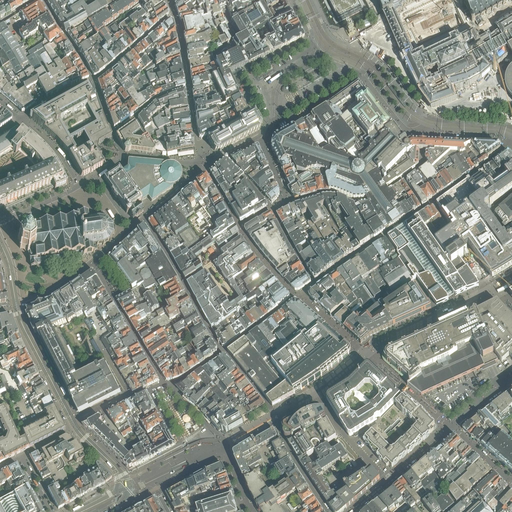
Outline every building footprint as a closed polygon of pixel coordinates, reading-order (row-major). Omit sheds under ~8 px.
[(17,9),(12,0),(11,0),(10,0),(8,1),(10,4),(7,5),(11,12),(17,9)] [(23,5),(19,0),(12,0),(17,9),(23,5)] [(48,15),(47,13),(39,0),(36,2),(33,4),(29,7),(28,7),(28,8),(19,13),(20,15),(20,14),(23,18),(22,19),(24,22),(25,21),(29,27),(48,15)] [(97,2),(98,3),(87,10),(85,8),(82,3),(80,0),(45,0),(48,4),(61,26),(65,33),(69,30),(77,26),(80,24),(107,8),(108,7),(105,2),(107,0),(93,0),(95,2),(97,2)] [(138,4),(135,0),(122,0),(109,8),(111,13),(109,14),(106,10),(88,21),(88,22),(84,24),(87,29),(88,31),(92,28),(93,30),(96,35),(105,29),(104,27),(114,21),(114,20),(138,4)] [(146,16),(163,4),(160,0),(155,0),(143,9),(141,7),(140,4),(133,9),(136,13),(138,15),(137,15),(136,14),(132,17),(130,15),(127,17),(128,19),(131,24),(131,23),(133,26),(134,25),(136,28),(138,26),(139,27),(138,28),(142,25),(143,23),(144,23),(141,20),(144,17),(146,16)] [(143,9),(155,0),(145,0),(142,3),(143,5),(141,7),(143,9)] [(200,12),(195,4),(192,6),(191,5),(187,0),(182,0),(180,2),(174,6),(175,6),(175,8),(176,10),(176,11),(184,6),(189,13),(196,15),(196,14),(200,12)] [(200,5),(196,0),(192,0),(195,4),(200,12),(202,15),(205,14),(204,12),(202,9),(201,4),(200,5)] [(212,14),(208,3),(208,0),(203,0),(204,5),(204,6),(206,12),(204,12),(205,14),(205,16),(212,14)] [(226,25),(216,0),(208,0),(208,3),(212,14),(217,27),(221,25),(223,30),(224,29),(225,32),(227,31),(224,26),(226,25)] [(233,21),(232,19),(227,8),(223,0),(216,0),(226,25),(230,23),(229,23),(233,21)] [(243,13),(239,4),(238,4),(235,0),(228,0),(231,6),(227,8),(232,19),(243,13)] [(246,6),(244,0),(235,0),(238,4),(239,4),(243,13),(247,10),(246,7),(246,6)] [(256,6),(252,0),(244,0),(246,6),(246,7),(247,10),(256,6)] [(289,8),(285,0),(268,0),(264,2),(262,2),(272,22),(276,19),(274,15),(270,8),(268,9),(280,2),(280,3),(282,7),(274,10),(276,14),(289,8)] [(329,0),(328,1),(337,20),(361,9),(356,0),(329,0)] [(380,7),(383,13),(381,14),(382,15),(383,14),(384,16),(391,13),(396,14),(400,12),(403,11),(401,8),(410,3),(414,0),(376,0),(380,5),(378,6),(379,7),(380,7)] [(511,0),(462,0),(463,1),(462,1),(461,1),(460,2),(460,3),(461,4),(461,5),(462,5),(463,5),(464,4),(468,12),(472,19),(471,19),(471,20),(471,21),(471,22),(471,23),(472,23),(473,23),(474,23),(475,22),(475,21),(478,27),(484,23),(481,18),(482,18),(481,17),(484,16),(483,15),(485,14),(486,15),(487,14),(486,13),(491,11),(492,12),(493,11),(492,10),(497,7),(497,9),(498,8),(498,7),(502,4),(503,6),(504,5),(503,4),(508,1),(509,2),(510,1),(509,0),(510,0),(511,0),(511,1),(511,0)] [(253,32),(266,24),(272,22),(262,2),(256,6),(247,10),(243,13),(236,17),(251,44),(257,41),(258,41),(253,32)] [(155,14),(165,7),(163,4),(146,16),(148,19),(155,14)] [(7,5),(2,9),(1,9),(4,16),(11,12),(7,5)] [(189,13),(184,6),(176,11),(177,12),(178,16),(185,12),(189,13)] [(168,15),(168,13),(165,7),(155,14),(161,21),(168,16),(168,15)] [(197,18),(205,16),(205,14),(202,15),(200,12),(196,14),(196,15),(189,13),(185,12),(178,16),(180,22),(192,17),(197,18)] [(387,22),(389,27),(400,22),(396,14),(391,13),(384,16),(386,21),(385,21),(386,22),(387,22)] [(161,21),(155,14),(148,19),(146,16),(144,17),(141,20),(144,23),(145,22),(147,21),(149,22),(150,23),(155,19),(158,23),(161,21)] [(213,29),(211,26),(212,25),(214,30),(216,31),(218,30),(222,37),(223,36),(224,38),(227,43),(230,41),(225,32),(224,29),(223,30),(221,25),(217,27),(212,14),(205,16),(197,18),(192,17),(180,22),(180,23),(181,23),(183,34),(183,35),(195,32),(196,35),(197,36),(202,34),(203,36),(210,32),(211,32),(210,31),(213,29)] [(55,28),(49,18),(48,15),(29,27),(19,33),(16,35),(18,39),(21,37),(24,41),(36,33),(36,32),(37,31),(38,30),(35,26),(38,25),(44,34),(55,28)] [(251,44),(236,17),(232,19),(233,21),(229,23),(230,23),(238,38),(231,42),(236,50),(239,49),(240,51),(244,60),(245,59),(248,65),(251,72),(271,62),(268,55),(261,45),(260,46),(257,41),(251,44)] [(511,56),(511,69),(510,72),(508,77),(507,82),(507,87),(509,91),(511,95),(511,18),(510,20),(510,19),(503,24),(497,28),(499,31),(496,33),(494,34),(494,35),(488,39),(487,37),(487,35),(486,36),(485,33),(484,33),(483,34),(482,34),(481,34),(479,33),(479,32),(476,34),(474,31),(465,36),(460,39),(458,34),(453,36),(449,38),(450,42),(445,45),(436,49),(428,52),(424,54),(423,51),(414,55),(406,59),(419,87),(421,90),(422,92),(421,93),(426,100),(431,107),(455,98),(452,91),(451,89),(469,84),(480,77),(489,70),(489,69),(492,67),(493,67),(505,56),(504,49),(505,49),(507,48),(511,56)] [(131,33),(126,27),(131,24),(128,19),(118,27),(115,22),(113,23),(125,39),(127,38),(132,45),(136,42),(131,36),(131,35),(130,34),(131,33)] [(153,27),(150,23),(149,22),(147,21),(145,22),(144,23),(143,23),(147,27),(149,30),(153,27)] [(172,23),(172,22),(171,21),(169,21),(168,21),(162,27),(167,34),(174,28),(172,23)] [(291,31),(299,28),(295,21),(294,21),(287,24),(286,23),(276,27),(280,34),(290,30),(291,31)] [(389,28),(390,29),(390,31),(390,32),(391,31),(401,27),(400,25),(400,22),(389,27),(389,28)] [(56,93),(34,55),(27,59),(20,49),(19,47),(8,30),(3,23),(1,25),(0,25),(1,25),(0,25),(0,47),(2,51),(10,63),(15,72),(14,73),(15,74),(17,77),(21,84),(14,88),(13,88),(10,90),(10,92),(8,95),(9,96),(8,98),(7,97),(6,98),(21,112),(24,112),(34,105),(34,104),(30,98),(28,96),(25,90),(31,87),(33,85),(38,82),(47,98),(50,96),(53,95),(53,94),(56,93)] [(125,39),(113,23),(105,29),(113,39),(113,40),(114,41),(115,43),(116,42),(118,45),(122,42),(128,49),(132,45),(127,38),(125,39)] [(148,32),(145,29),(142,25),(138,28),(139,29),(143,36),(148,32)] [(353,26),(343,31),(348,41),(358,36),(353,26)] [(175,35),(174,28),(167,34),(162,27),(154,33),(160,40),(158,41),(160,44),(175,35)] [(296,41),(303,38),(299,28),(291,31),(290,30),(280,34),(276,27),(270,30),(273,36),(274,36),(280,49),(288,45),(296,42),(296,41)] [(404,60),(406,59),(414,55),(412,51),(410,47),(401,27),(391,31),(393,37),(392,38),(393,39),(394,38),(396,43),(395,44),(396,44),(399,49),(398,49),(398,50),(399,50),(402,56),(401,56),(401,57),(402,56),(404,60)] [(49,43),(61,35),(55,28),(44,34),(43,35),(45,38),(45,39),(44,40),(44,41),(44,42),(28,52),(28,53),(26,54),(24,50),(25,48),(31,44),(32,45),(35,43),(35,42),(34,41),(20,49),(27,59),(34,55),(49,45),(49,43)] [(74,44),(78,41),(78,40),(79,39),(79,38),(83,36),(93,30),(92,28),(88,31),(85,33),(84,31),(80,34),(81,35),(78,37),(76,38),(72,41),(73,43),(74,44)] [(77,36),(77,35),(73,29),(70,32),(69,30),(65,33),(66,34),(67,34),(72,41),(76,38),(78,37),(77,36)] [(111,44),(114,41),(113,40),(113,39),(105,29),(96,35),(82,46),(77,49),(82,57),(86,55),(97,47),(101,52),(105,48),(109,45),(111,44)] [(139,39),(135,33),(137,31),(135,29),(133,31),(134,31),(132,33),(132,35),(131,35),(131,36),(136,42),(139,39)] [(143,36),(139,29),(137,31),(135,33),(139,39),(143,36)] [(214,41),(211,36),(210,32),(203,36),(202,34),(197,36),(198,37),(195,38),(184,40),(186,49),(204,46),(214,42),(214,41)] [(160,40),(154,33),(151,36),(156,43),(157,42),(159,45),(160,44),(158,41),(160,40)] [(67,44),(61,35),(49,43),(49,45),(50,44),(51,45),(53,43),(53,42),(57,47),(57,46),(58,46),(59,47),(61,45),(62,47),(67,44)] [(157,54),(172,44),(172,43),(176,41),(175,35),(160,44),(159,45),(155,49),(154,49),(157,54)] [(86,40),(83,36),(79,38),(79,39),(78,40),(78,41),(74,44),(77,49),(82,46),(81,44),(86,40)] [(156,43),(151,36),(147,39),(155,49),(159,45),(157,42),(156,43)] [(268,38),(263,41),(264,43),(265,42),(273,52),(280,49),(274,36),(273,36),(268,39),(268,38)] [(213,48),(216,46),(217,47),(220,45),(221,46),(227,43),(224,38),(223,38),(217,39),(219,44),(216,45),(215,43),(215,44),(214,42),(204,46),(186,49),(186,50),(187,55),(193,54),(193,53),(202,51),(203,53),(206,52),(208,51),(207,49),(213,46),(213,48)] [(155,49),(147,39),(144,42),(145,44),(150,50),(152,49),(152,50),(154,49),(155,49)] [(124,52),(118,45),(116,42),(115,43),(114,41),(111,44),(113,48),(112,49),(119,57),(124,52)] [(156,64),(177,48),(176,41),(172,43),(172,44),(157,54),(154,49),(152,50),(152,49),(150,50),(147,52),(145,52),(145,53),(146,55),(148,58),(147,59),(151,64),(152,64),(144,71),(145,74),(155,69),(154,68),(153,67),(152,66),(154,64),(156,63),(156,64)] [(128,49),(122,42),(118,45),(124,52),(128,49)] [(150,50),(145,44),(144,42),(140,46),(144,51),(145,53),(145,52),(147,52),(150,50)] [(265,42),(264,43),(261,45),(268,55),(273,52),(265,42)] [(70,49),(69,48),(67,44),(62,47),(61,45),(59,47),(58,46),(57,46),(58,47),(60,51),(61,51),(62,52),(65,50),(66,52),(70,49)] [(71,86),(67,79),(66,78),(64,73),(65,72),(60,63),(59,60),(52,50),(49,45),(34,55),(56,93),(58,92),(62,90),(71,86)] [(119,57),(112,49),(109,45),(105,48),(106,49),(105,50),(107,52),(110,49),(111,50),(112,51),(109,53),(108,53),(114,61),(115,60),(119,57)] [(144,51),(140,46),(136,49),(142,55),(142,56),(144,54),(145,56),(146,55),(145,53),(144,51)] [(111,64),(101,52),(97,47),(86,55),(86,56),(92,52),(102,65),(104,64),(107,67),(111,64)] [(114,61),(108,53),(107,55),(105,53),(107,52),(105,50),(106,49),(105,48),(101,52),(111,64),(114,61)] [(157,69),(179,55),(177,48),(156,64),(156,63),(154,64),(152,66),(153,67),(154,68),(155,69),(155,68),(156,67),(157,69)] [(66,58),(69,57),(74,54),(70,49),(66,52),(65,50),(62,52),(61,51),(60,51),(65,59),(66,58)] [(134,51),(140,59),(143,56),(142,55),(136,49),(134,51)] [(10,63),(2,51),(0,52),(0,62),(2,68),(10,63)] [(203,58),(202,53),(203,53),(202,51),(193,53),(193,54),(187,55),(187,56),(188,63),(202,61),(213,59),(210,54),(205,55),(206,57),(203,58)] [(239,90),(239,89),(239,88),(239,87),(239,86),(239,85),(238,84),(238,83),(237,82),(236,81),(236,80),(235,80),(234,79),(233,79),(232,79),(231,79),(230,79),(230,78),(228,78),(226,75),(229,74),(230,74),(231,75),(232,75),(233,75),(234,75),(235,75),(236,74),(237,74),(238,73),(239,72),(240,71),(241,70),(241,69),(241,68),(248,65),(245,59),(244,60),(240,51),(235,53),(215,63),(216,66),(218,70),(220,73),(210,77),(191,82),(192,89),(194,89),(198,88),(199,88),(201,87),(208,86),(212,85),(215,83),(225,104),(227,103),(229,102),(232,101),(232,100),(239,97),(237,93),(238,92),(238,91),(238,90),(239,90)] [(102,65),(92,52),(86,56),(89,61),(93,67),(98,74),(107,67),(104,64),(102,65)] [(140,61),(133,52),(129,55),(133,60),(132,61),(134,63),(131,65),(131,66),(139,75),(140,75),(143,73),(141,71),(145,69),(140,61)] [(133,60),(129,55),(125,59),(127,62),(131,65),(134,63),(132,61),(133,60)] [(172,65),(175,64),(175,63),(180,61),(179,55),(157,69),(153,71),(156,77),(157,76),(156,72),(167,66),(167,67),(172,65)] [(79,62),(78,61),(76,58),(71,60),(69,57),(66,58),(72,66),(79,62)] [(145,57),(140,61),(145,69),(151,64),(147,59),(145,57)] [(76,73),(72,66),(66,58),(65,59),(66,60),(60,63),(65,72),(64,73),(66,78),(76,73)] [(139,75),(131,66),(131,65),(127,62),(125,59),(119,64),(116,67),(127,83),(129,82),(130,82),(131,81),(131,82),(132,81),(137,77),(139,75)] [(216,66),(215,63),(213,59),(202,61),(188,63),(189,71),(216,66)] [(181,68),(180,61),(175,63),(175,64),(172,65),(167,67),(170,72),(171,71),(172,73),(181,68)] [(84,71),(79,62),(72,66),(76,73),(76,72),(77,74),(79,73),(80,74),(84,71)] [(4,80),(15,74),(14,73),(15,72),(10,63),(2,68),(0,69),(0,88),(0,86),(5,81),(4,80)] [(182,75),(181,68),(172,73),(171,71),(170,72),(167,67),(167,66),(156,72),(157,76),(156,77),(156,78),(158,83),(182,75)] [(190,76),(218,70),(216,66),(189,71),(190,76)] [(98,74),(93,67),(89,69),(93,75),(94,76),(95,76),(98,74)] [(127,83),(116,67),(115,68),(116,68),(115,69),(112,71),(111,72),(110,72),(115,78),(114,79),(117,82),(116,83),(121,90),(121,89),(124,93),(125,93),(126,94),(136,87),(132,81),(131,82),(131,81),(130,82),(129,82),(127,83)] [(210,77),(220,73),(218,70),(190,76),(191,82),(210,77)] [(161,89),(175,85),(183,82),(182,75),(158,83),(156,78),(155,79),(152,71),(145,75),(142,77),(138,78),(141,82),(145,91),(150,88),(151,89),(158,87),(159,89),(160,89),(161,89)] [(116,83),(117,82),(114,79),(115,78),(110,72),(104,76),(113,88),(116,93),(117,92),(121,90),(116,83)] [(21,84),(17,77),(15,74),(4,80),(5,81),(0,86),(0,88),(0,93),(6,98),(7,97),(8,98),(9,96),(8,95),(10,92),(10,90),(13,88),(14,88),(21,84)] [(81,81),(79,78),(77,74),(71,77),(67,79),(71,86),(81,81)] [(146,104),(139,94),(141,93),(141,92),(140,90),(141,90),(140,88),(139,89),(138,86),(137,84),(136,82),(136,80),(138,78),(142,77),(140,75),(139,75),(137,77),(132,81),(136,87),(126,94),(129,98),(131,101),(138,110),(146,104)] [(113,88),(104,76),(100,80),(98,81),(98,82),(98,83),(99,86),(102,94),(113,88)] [(151,100),(145,91),(141,82),(138,84),(137,84),(138,86),(139,89),(140,88),(141,90),(140,90),(141,92),(141,93),(139,94),(146,104),(150,101),(151,100)] [(176,90),(183,88),(184,86),(183,82),(175,85),(161,89),(160,89),(162,95),(167,93),(171,91),(176,90)] [(211,102),(220,99),(223,105),(225,104),(215,83),(212,85),(214,90),(215,93),(210,96),(211,97),(193,99),(194,105),(211,102)] [(348,111),(360,101),(359,100),(361,99),(360,98),(366,94),(367,94),(359,83),(328,105),(331,110),(330,111),(337,121),(340,120),(345,114),(348,111)] [(102,115),(97,101),(92,85),(80,90),(74,93),(63,98),(53,104),(43,109),(37,113),(30,118),(56,142),(68,156),(69,155),(75,151),(75,150),(71,143),(71,142),(83,135),(89,146),(83,149),(86,154),(87,154),(90,152),(92,155),(95,153),(96,153),(97,150),(98,145),(111,138),(105,122),(105,121),(102,115)] [(214,90),(212,85),(208,86),(201,87),(199,88),(198,88),(194,89),(192,89),(193,94),(210,91),(214,90)] [(162,95),(160,89),(159,89),(158,87),(151,89),(156,97),(160,96),(162,95)] [(116,95),(115,94),(116,93),(113,88),(102,94),(104,102),(105,102),(109,100),(108,99),(113,96),(116,95)] [(156,97),(151,89),(150,88),(145,91),(151,100),(156,98),(156,97)] [(129,98),(126,94),(125,93),(124,93),(121,89),(121,90),(117,92),(124,102),(128,99),(128,98),(129,98)] [(186,102),(185,90),(170,95),(156,102),(160,108),(186,102)] [(210,96),(215,93),(214,90),(210,91),(193,94),(193,99),(211,97),(210,96)] [(367,145),(393,128),(392,126),(368,95),(367,95),(366,94),(360,98),(361,99),(359,100),(360,101),(348,111),(345,114),(350,120),(352,119),(354,122),(366,138),(364,139),(364,138),(363,139),(361,137),(355,129),(352,131),(360,141),(361,141),(363,144),(362,145),(361,144),(357,147),(356,150),(359,154),(369,147),(367,145)] [(106,107),(115,100),(113,96),(108,99),(109,100),(105,102),(106,107)] [(228,111),(230,110),(230,109),(231,108),(233,111),(234,113),(238,111),(235,105),(242,102),(240,98),(239,97),(232,100),(232,101),(229,102),(227,103),(227,104),(221,106),(221,107),(219,108),(215,109),(216,111),(209,115),(195,116),(196,122),(196,124),(196,125),(205,123),(205,122),(216,118),(223,114),(226,113),(226,112),(228,111)] [(221,106),(227,104),(227,103),(225,104),(223,105),(220,99),(211,102),(194,105),(194,111),(211,109),(211,108),(214,108),(218,106),(219,108),(221,107),(221,106)] [(115,107),(118,105),(120,104),(116,100),(115,100),(106,107),(108,111),(112,109),(112,108),(114,106),(115,107)] [(138,110),(131,101),(127,104),(134,113),(138,110)] [(187,109),(186,102),(160,108),(156,102),(156,103),(152,105),(158,115),(187,109)] [(247,113),(242,103),(242,102),(235,105),(238,111),(234,113),(233,113),(236,118),(247,113)] [(134,113),(127,104),(122,108),(125,111),(129,117),(134,113)] [(110,116),(122,109),(118,105),(115,107),(114,106),(112,108),(112,109),(108,111),(110,116)] [(160,118),(158,115),(152,105),(137,118),(138,120),(144,130),(150,126),(149,124),(160,118)] [(358,142),(347,129),(340,120),(337,121),(330,111),(331,110),(328,105),(328,106),(327,107),(327,106),(313,115),(312,116),(314,121),(313,122),(317,128),(316,128),(319,133),(323,130),(324,131),(322,134),(323,136),(326,142),(327,145),(330,144),(338,153),(339,152),(341,155),(345,151),(348,155),(354,150),(357,154),(358,155),(359,154),(356,150),(357,147),(361,144),(360,142),(358,142)] [(209,115),(216,111),(215,109),(219,108),(218,106),(214,108),(211,108),(211,109),(194,111),(195,116),(209,115)] [(120,124),(119,124),(115,119),(125,111),(122,108),(122,109),(110,116),(110,119),(111,120),(112,122),(112,123),(113,125),(112,125),(113,125),(113,128),(114,128),(120,124)] [(187,109),(158,115),(160,118),(168,116),(168,117),(178,116),(178,117),(188,115),(187,109)] [(120,124),(129,117),(125,111),(115,119),(119,124),(120,124)] [(252,133),(254,132),(255,132),(257,130),(257,131),(258,130),(259,130),(258,130),(259,129),(260,129),(260,128),(260,126),(261,126),(260,126),(260,125),(260,124),(260,123),(258,120),(257,118),(256,117),(256,116),(256,117),(254,114),(254,113),(254,112),(253,113),(252,113),(253,113),(250,114),(249,115),(248,115),(207,139),(207,140),(209,142),(209,143),(210,145),(212,149),(213,150),(213,149),(213,150),(214,151),(215,152),(215,151),(216,152),(217,152),(219,151),(219,152),(219,151),(220,151),(220,150),(221,150),(222,150),(223,149),(225,148),(226,148),(225,148),(228,146),(228,147),(229,146),(228,146),(231,145),(232,145),(232,144),(235,143),(236,143),(236,142),(239,141),(241,140),(242,139),(243,139),(245,137),(245,138),(246,137),(246,136),(249,135),(251,134),(252,134),(252,133)] [(236,118),(233,113),(232,112),(228,114),(229,116),(228,116),(231,121),(236,118)] [(0,128),(11,121),(11,119),(5,114),(0,120),(0,128)] [(206,136),(216,131),(215,129),(213,124),(225,118),(223,114),(216,118),(205,122),(205,123),(196,125),(199,138),(200,139),(201,139),(205,137),(206,136)] [(154,132),(170,126),(179,123),(189,121),(188,115),(178,117),(178,116),(168,117),(168,116),(160,118),(149,124),(150,126),(144,130),(147,135),(148,138),(153,135),(154,134),(154,132)] [(322,137),(319,133),(316,128),(317,128),(313,122),(314,121),(312,116),(311,116),(311,117),(308,118),(306,120),(303,122),(301,122),(307,131),(309,135),(311,134),(322,152),(328,148),(327,145),(326,142),(324,143),(322,137)] [(213,124),(215,129),(227,123),(225,118),(213,124)] [(307,131),(301,122),(299,124),(297,120),(292,123),(294,126),(300,136),(307,131)] [(149,142),(137,121),(134,123),(133,123),(116,135),(115,135),(115,136),(123,150),(125,152),(128,153),(130,151),(152,153),(154,151),(149,142)] [(314,144),(313,141),(309,135),(307,131),(300,136),(294,126),(292,123),(289,125),(278,132),(279,135),(276,137),(275,137),(274,139),(275,139),(285,143),(319,154),(349,165),(352,166),(353,163),(352,161),(353,156),(357,154),(354,150),(348,155),(345,151),(341,155),(329,149),(322,153),(319,152),(316,147),(314,146),(314,144)] [(180,133),(191,132),(190,126),(171,129),(170,126),(154,132),(154,134),(155,139),(157,138),(158,138),(161,137),(180,133)] [(381,148),(384,145),(391,138),(392,138),(391,137),(398,132),(399,132),(398,132),(398,131),(395,127),(395,126),(395,127),(394,126),(393,128),(367,145),(369,147),(359,154),(358,155),(357,154),(353,156),(352,161),(353,163),(352,166),(353,167),(354,167),(355,166),(356,165),(358,165),(359,165),(361,166),(362,167),(363,166),(364,166),(381,148)] [(0,208),(4,207),(4,209),(54,188),(55,190),(65,185),(67,185),(66,184),(66,183),(64,178),(62,174),(60,171),(57,165),(53,160),(53,159),(48,153),(44,149),(44,148),(39,144),(28,135),(26,137),(22,133),(23,133),(21,132),(20,134),(16,131),(0,140),(0,208)] [(385,174),(409,157),(410,157),(408,154),(412,151),(408,146),(409,145),(407,143),(405,140),(404,140),(403,138),(401,136),(402,136),(401,136),(402,136),(402,135),(401,135),(399,132),(398,132),(391,137),(392,138),(391,138),(395,142),(366,171),(370,174),(373,177),(382,172),(385,174)] [(192,148),(193,148),(192,143),(191,137),(180,138),(180,133),(161,137),(161,139),(163,138),(163,139),(166,152),(166,153),(176,150),(177,151),(178,153),(193,151),(192,148)] [(319,154),(285,143),(283,149),(325,164),(350,172),(351,172),(352,172),(352,173),(353,175),(354,176),(355,177),(357,178),(358,178),(360,178),(360,179),(366,187),(366,188),(372,196),(372,195),(372,196),(375,200),(379,206),(385,214),(387,217),(392,214),(380,197),(379,197),(376,192),(371,184),(370,184),(365,176),(364,175),(364,173),(365,172),(365,171),(366,171),(395,142),(391,138),(384,145),(381,148),(364,166),(363,166),(362,167),(361,166),(359,165),(358,165),(356,165),(355,166),(354,167),(353,167),(352,166),(319,154)] [(350,172),(325,164),(283,149),(285,143),(275,139),(274,143),(273,146),(272,146),(271,148),(272,148),(274,152),(275,154),(279,161),(278,161),(280,165),(288,161),(287,161),(287,159),(294,161),(293,163),(296,170),(304,173),(307,172),(310,170),(312,171),(312,169),(313,169),(313,170),(314,170),(315,170),(316,169),(317,169),(320,170),(323,171),(324,173),(325,174),(326,178),(326,180),(329,191),(332,191),(336,192),(354,200),(359,200),(362,200),(362,199),(367,199),(369,198),(372,197),(372,196),(372,195),(372,196),(366,188),(366,187),(360,179),(360,178),(358,178),(357,178),(355,177),(354,176),(353,175),(352,173),(352,172),(351,172),(350,172)] [(419,164),(419,150),(423,150),(425,150),(426,141),(423,141),(410,140),(410,141),(407,142),(407,143),(409,145),(408,146),(412,151),(408,154),(410,157),(409,157),(415,167),(418,164),(419,164)] [(448,163),(451,160),(455,157),(455,158),(456,157),(457,157),(462,154),(463,155),(466,153),(464,149),(471,144),(456,143),(426,141),(425,150),(425,159),(428,163),(432,168),(438,176),(441,173),(438,170),(443,166),(443,167),(447,164),(448,163)] [(484,162),(476,151),(474,149),(471,144),(464,149),(466,153),(467,156),(475,168),(484,162)] [(500,150),(500,149),(500,148),(500,147),(499,146),(498,145),(497,145),(472,144),(471,144),(474,149),(476,151),(479,149),(481,151),(482,151),(483,152),(483,153),(484,154),(488,160),(499,152),(500,151),(500,150)] [(261,152),(259,147),(258,147),(257,147),(253,149),(252,149),(258,158),(263,155),(261,152)] [(102,165),(100,160),(96,154),(96,153),(95,153),(92,155),(90,152),(87,154),(86,154),(83,149),(77,153),(75,150),(75,151),(69,155),(68,156),(69,157),(70,157),(80,176),(81,176),(83,176),(83,177),(89,173),(92,172),(96,170),(102,166),(102,165)] [(258,158),(252,149),(241,155),(241,156),(246,163),(242,165),(241,163),(237,166),(241,170),(248,165),(256,160),(258,158)] [(488,160),(484,154),(483,153),(483,152),(482,151),(481,151),(479,149),(476,151),(484,162),(488,160)] [(475,168),(467,156),(466,153),(463,155),(463,156),(462,157),(466,165),(467,165),(470,172),(475,168)] [(503,169),(511,160),(511,156),(509,154),(508,153),(507,154),(506,154),(493,164),(499,172),(501,170),(505,174),(506,173),(503,169)] [(466,165),(462,157),(463,156),(463,155),(462,154),(457,157),(456,157),(466,174),(470,172),(467,165),(466,165)] [(263,155),(258,158),(256,160),(259,163),(261,168),(267,164),(263,155)] [(246,163),(241,156),(232,161),(235,163),(237,166),(241,163),(242,165),(246,163)] [(415,167),(409,157),(385,174),(381,176),(384,181),(383,181),(386,187),(400,178),(415,167)] [(466,174),(456,157),(455,158),(455,157),(451,160),(455,166),(456,166),(458,169),(457,170),(462,178),(466,174)] [(244,173),(259,163),(256,160),(248,165),(241,170),(244,173)] [(291,168),(290,165),(291,164),(289,160),(288,161),(280,165),(284,173),(291,168)] [(462,178),(457,170),(458,169),(456,166),(455,166),(451,160),(448,163),(447,164),(457,181),(462,178)] [(511,167),(511,160),(503,169),(506,173),(511,167)] [(125,177),(141,201),(142,201),(148,197),(151,202),(173,187),(172,186),(173,186),(173,185),(177,183),(178,183),(178,182),(178,181),(180,177),(181,177),(181,176),(180,176),(180,175),(179,171),(179,170),(178,170),(178,169),(174,167),(174,166),(173,165),(173,166),(172,166),(168,166),(168,165),(167,165),(166,165),(166,164),(129,161),(128,161),(128,168),(122,173),(125,177)] [(240,187),(247,182),(245,179),(239,172),(239,173),(229,162),(228,162),(228,161),(227,161),(226,161),(215,169),(220,176),(222,180),(217,183),(220,189),(227,185),(231,190),(236,188),(238,191),(237,191),(237,192),(242,189),(240,187)] [(249,178),(258,170),(261,168),(259,163),(244,173),(249,178)] [(269,169),(267,164),(261,168),(258,170),(261,174),(263,172),(269,169)] [(457,181),(447,164),(443,167),(454,183),(457,181)] [(499,172),(493,164),(488,167),(494,175),(499,172)] [(454,183),(443,167),(443,166),(438,170),(441,173),(438,176),(436,177),(437,179),(440,177),(448,188),(454,183)] [(299,178),(293,167),(291,168),(284,173),(286,177),(288,182),(290,187),(300,180),(299,178)] [(494,175),(488,167),(483,170),(493,183),(494,182),(502,176),(499,172),(494,175)] [(511,167),(506,173),(505,174),(503,175),(504,176),(511,170),(511,167)] [(125,177),(122,173),(118,168),(117,169),(114,171),(113,171),(110,173),(108,175),(105,177),(104,178),(107,183),(112,190),(111,191),(111,192),(112,193),(112,194),(113,194),(114,196),(114,197),(115,197),(116,199),(118,198),(123,206),(122,206),(126,210),(138,203),(139,203),(140,202),(141,201),(125,177)] [(429,177),(422,168),(418,171),(425,179),(427,182),(428,181),(432,179),(429,176),(429,177)] [(222,180),(220,176),(215,169),(210,172),(211,174),(215,179),(217,183),(222,180)] [(274,179),(272,176),(269,169),(263,172),(261,174),(251,181),(260,190),(266,185),(265,184),(269,182),(274,179)] [(307,185),(315,183),(314,181),(322,179),(322,181),(326,180),(326,178),(325,174),(324,173),(323,171),(319,172),(318,171),(320,171),(320,170),(317,169),(315,170),(312,172),(313,174),(312,174),(311,174),(310,170),(307,172),(307,173),(299,178),(300,180),(290,187),(288,188),(290,192),(291,192),(301,185),(302,188),(307,185)] [(261,174),(258,170),(249,178),(251,181),(261,174)] [(511,191),(511,170),(504,176),(503,175),(502,176),(494,182),(495,184),(490,188),(480,173),(469,181),(465,184),(464,184),(474,199),(480,208),(488,203),(489,205),(493,202),(494,204),(511,191)] [(493,183),(483,170),(480,173),(490,188),(495,184),(494,182),(493,183)] [(370,184),(381,176),(385,174),(382,172),(373,177),(370,174),(366,171),(365,171),(365,172),(364,173),(364,175),(365,176),(370,184)] [(436,196),(428,181),(427,182),(425,179),(418,171),(416,173),(421,181),(423,185),(424,184),(425,186),(426,187),(432,199),(436,196)] [(421,181),(416,173),(409,178),(418,191),(425,186),(424,184),(423,185),(421,181)] [(386,187),(383,181),(384,181),(381,176),(370,184),(371,184),(376,192),(379,197),(380,196),(388,192),(385,188),(386,187)] [(215,189),(213,186),(207,177),(206,177),(197,184),(205,195),(205,196),(208,194),(209,193),(215,189)] [(444,190),(437,179),(436,177),(435,177),(432,180),(432,179),(428,181),(436,196),(444,190)] [(448,188),(440,177),(437,179),(444,190),(448,188)] [(422,197),(418,191),(409,178),(406,179),(406,181),(422,205),(423,205),(427,202),(423,197),(422,197)] [(325,192),(322,181),(322,179),(314,181),(315,183),(315,184),(317,193),(325,192)] [(409,189),(404,181),(399,184),(401,187),(401,189),(404,193),(404,192),(409,189)] [(242,222),(253,215),(257,213),(254,209),(265,202),(248,182),(247,182),(240,187),(242,189),(237,192),(237,191),(235,192),(237,196),(228,202),(232,208),(240,223),(242,222)] [(262,193),(270,187),(271,186),(269,182),(265,184),(266,185),(260,190),(262,193)] [(214,211),(223,205),(221,201),(213,206),(208,209),(207,208),(210,205),(209,202),(207,198),(205,196),(205,195),(197,184),(197,183),(193,187),(202,202),(199,204),(202,209),(200,211),(199,211),(202,216),(209,211),(209,212),(213,210),(214,211)] [(278,188),(276,183),(275,183),(271,186),(270,187),(274,192),(278,188)] [(317,193),(315,184),(315,183),(307,185),(311,195),(317,193)] [(408,198),(406,195),(404,192),(404,193),(401,189),(401,187),(399,184),(392,189),(398,199),(399,200),(403,197),(405,200),(404,201),(412,212),(417,209),(411,201),(410,201),(408,198)] [(452,221),(458,229),(468,243),(480,259),(492,276),(499,272),(500,271),(501,270),(500,270),(503,267),(506,265),(507,266),(507,267),(511,263),(511,230),(503,237),(483,210),(489,206),(490,207),(494,204),(493,202),(489,205),(488,203),(480,208),(474,199),(464,184),(463,185),(461,187),(461,188),(450,196),(442,201),(441,202),(441,201),(438,203),(438,202),(436,204),(437,205),(439,207),(447,219),(452,219),(452,221)] [(235,192),(237,191),(238,191),(236,188),(231,190),(227,185),(220,189),(226,198),(235,192)] [(302,189),(302,188),(301,185),(291,192),(292,194),(293,195),(294,196),(295,197),(296,197),(297,198),(298,198),(299,197),(300,197),(301,198),(306,196),(302,189)] [(311,195),(307,185),(302,188),(302,189),(306,196),(311,195)] [(432,199),(426,187),(425,186),(418,191),(422,197),(423,197),(427,202),(432,199)] [(202,202),(193,187),(184,194),(182,196),(189,207),(191,206),(190,204),(192,203),(195,207),(199,204),(202,202)] [(271,193),(274,192),(270,187),(262,193),(264,195),(266,197),(271,193)] [(279,195),(280,193),(279,192),(279,191),(279,190),(278,188),(274,192),(271,193),(276,199),(278,198),(278,197),(279,196),(279,195)] [(391,206),(393,204),(395,203),(394,202),(398,199),(392,189),(388,192),(380,196),(379,197),(380,197),(392,214),(396,220),(398,222),(400,221),(401,220),(391,206)] [(420,206),(409,189),(404,192),(406,195),(408,198),(410,201),(411,201),(417,209),(420,207),(420,206)] [(228,202),(237,196),(235,192),(226,198),(227,199),(228,202)] [(211,201),(219,197),(217,193),(211,196),(212,197),(210,199),(211,201)] [(276,199),(271,193),(266,197),(271,203),(273,203),(276,199)] [(189,207),(182,196),(181,196),(178,199),(185,210),(190,218),(196,214),(195,214),(196,214),(192,209),(195,207),(192,203),(190,204),(191,206),(189,207)] [(369,242),(357,222),(356,222),(354,217),(348,206),(347,201),(337,197),(329,196),(321,197),(318,198),(322,206),(321,207),(334,227),(337,225),(342,232),(348,228),(350,232),(349,232),(360,248),(369,242)] [(379,206),(375,200),(372,196),(372,197),(369,198),(372,201),(368,203),(372,210),(379,206)] [(511,196),(508,200),(509,201),(499,210),(499,211),(495,214),(495,216),(503,225),(502,226),(504,229),(507,227),(509,225),(511,223),(510,222),(511,220),(511,196)] [(213,206),(221,201),(219,197),(211,201),(211,202),(213,206)] [(412,212),(404,201),(405,200),(403,197),(399,200),(398,199),(394,202),(395,203),(393,204),(395,206),(397,205),(405,217),(412,212)] [(334,227),(321,207),(322,206),(318,198),(301,204),(301,203),(295,205),(297,209),(299,209),(302,215),(308,212),(314,222),(311,223),(310,222),(308,224),(309,225),(308,225),(310,228),(313,231),(314,233),(322,246),(337,235),(342,232),(337,225),(334,227)] [(190,218),(185,210),(178,199),(173,203),(185,221),(189,218),(190,219),(190,218)] [(385,231),(374,214),(372,210),(368,203),(364,204),(358,204),(353,204),(347,202),(347,201),(348,206),(354,217),(356,222),(357,222),(361,219),(374,239),(385,231)] [(257,213),(266,207),(267,207),(267,206),(267,205),(265,202),(254,209),(257,213)] [(139,205),(138,203),(126,210),(126,211),(125,212),(126,214),(128,214),(128,213),(133,220),(134,218),(139,215),(141,214),(143,212),(139,204),(139,205)] [(201,245),(196,237),(190,229),(185,221),(173,203),(172,204),(163,211),(174,227),(171,229),(172,231),(177,238),(182,246),(182,247),(184,246),(189,253),(196,248),(201,245)] [(405,217),(397,205),(395,206),(393,204),(391,206),(401,220),(405,217)] [(221,217),(228,213),(223,205),(214,211),(213,210),(209,212),(209,211),(202,216),(209,226),(211,229),(215,226),(213,223),(216,220),(219,219),(221,218),(220,218),(221,217)] [(305,221),(302,215),(299,209),(297,209),(295,205),(292,206),(288,208),(277,214),(277,215),(282,224),(288,220),(289,221),(291,220),(292,221),(295,219),(297,221),(299,224),(301,223),(302,226),(307,223),(305,221)] [(386,222),(382,216),(385,214),(379,206),(372,210),(374,214),(385,231),(388,229),(384,223),(386,222)] [(443,221),(439,215),(433,207),(431,207),(429,208),(440,224),(439,224),(444,232),(447,230),(449,229),(443,221)] [(440,224),(429,208),(428,209),(428,208),(426,209),(427,210),(423,212),(434,228),(436,227),(439,224),(440,224)] [(109,241),(113,234),(114,234),(114,233),(113,233),(112,225),(113,225),(113,224),(111,225),(106,219),(107,218),(106,218),(105,219),(104,218),(104,215),(103,215),(101,214),(100,218),(99,218),(99,216),(98,216),(98,218),(93,218),(93,217),(92,217),(92,214),(88,214),(88,213),(88,212),(88,211),(87,213),(78,214),(77,213),(76,214),(77,214),(75,215),(75,217),(74,217),(74,216),(70,217),(70,218),(66,219),(66,217),(65,217),(65,219),(58,220),(53,220),(52,219),(51,220),(52,221),(39,223),(39,221),(38,222),(38,223),(36,223),(36,222),(32,222),(33,224),(31,224),(31,223),(30,223),(30,224),(28,224),(28,225),(30,225),(30,228),(27,227),(25,229),(25,233),(24,233),(24,235),(20,239),(18,238),(17,240),(19,240),(20,244),(20,247),(19,248),(20,249),(21,248),(27,250),(27,252),(28,252),(29,258),(30,262),(31,267),(37,266),(37,265),(46,264),(46,265),(46,264),(49,263),(49,264),(50,264),(49,263),(52,263),(52,264),(53,264),(52,263),(55,262),(55,263),(56,263),(55,262),(58,262),(58,263),(59,263),(59,262),(64,261),(81,258),(83,255),(84,255),(85,254),(93,252),(94,253),(93,252),(93,250),(97,250),(97,246),(97,245),(102,244),(103,246),(103,245),(103,244),(109,241),(109,242),(110,242),(109,241)] [(174,227),(163,211),(158,215),(164,225),(170,232),(172,231),(171,229),(174,227)] [(434,228),(423,212),(418,216),(422,221),(421,222),(428,231),(434,240),(444,232),(439,224),(436,227),(434,228)] [(217,225),(230,217),(228,213),(221,217),(220,218),(221,218),(219,219),(216,220),(213,223),(215,226),(216,225),(217,225)] [(278,224),(273,216),(272,214),(271,213),(270,214),(269,214),(263,217),(266,223),(270,229),(278,224)] [(201,222),(196,214),(190,218),(190,219),(189,218),(185,221),(190,229),(196,226),(201,222)] [(398,222),(396,220),(392,214),(387,217),(385,214),(382,216),(386,222),(384,223),(388,229),(393,226),(398,222)] [(170,232),(164,225),(158,215),(153,218),(161,231),(165,237),(171,233),(170,232)] [(454,294),(456,296),(479,288),(477,284),(460,260),(467,254),(462,247),(452,233),(450,230),(449,229),(447,230),(444,232),(434,240),(428,231),(421,222),(422,221),(418,216),(414,219),(408,223),(404,226),(405,227),(407,234),(420,252),(429,262),(433,270),(444,286),(454,294)] [(213,242),(235,227),(230,217),(217,225),(216,225),(215,226),(211,229),(209,226),(207,228),(205,230),(211,239),(213,242)] [(247,234),(266,223),(263,217),(245,228),(245,230),(247,234)] [(161,231),(153,218),(149,222),(150,223),(157,234),(161,231)] [(285,228),(297,221),(295,219),(292,221),(291,220),(289,221),(288,220),(282,224),(285,228)] [(374,239),(361,219),(357,222),(369,242),(374,239)] [(287,232),(299,224),(297,221),(285,228),(287,232)] [(251,240),(270,229),(266,223),(247,234),(251,240)] [(297,231),(308,225),(307,223),(302,226),(301,223),(299,224),(287,232),(289,236),(297,231)] [(290,246),(284,237),(278,224),(270,229),(251,240),(256,247),(261,253),(266,259),(270,264),(276,271),(295,257),(290,247),(290,246)] [(291,240),(304,232),(305,233),(307,232),(307,230),(310,228),(308,225),(297,231),(289,236),(291,240)] [(159,247),(146,227),(145,226),(144,226),(144,227),(143,227),(138,231),(151,251),(146,256),(149,261),(144,264),(145,265),(162,253),(159,247)] [(201,233),(196,226),(190,229),(196,237),(201,233)] [(399,229),(392,234),(392,235),(396,232),(396,233),(402,237),(409,246),(413,253),(426,271),(431,278),(435,285),(447,297),(447,299),(448,301),(452,300),(479,288),(456,296),(454,294),(444,286),(433,270),(429,262),(420,252),(407,234),(405,227),(404,226),(399,229)] [(219,248),(239,234),(235,227),(213,242),(211,239),(209,240),(207,241),(210,245),(211,246),(213,245),(215,244),(219,248)] [(305,233),(304,232),(291,240),(296,249),(307,241),(311,238),(310,236),(314,233),(313,231),(310,228),(307,230),(307,232),(305,233)] [(354,252),(360,248),(349,232),(350,232),(348,228),(342,232),(350,243),(349,244),(354,252)] [(462,247),(468,243),(458,229),(452,233),(462,247)] [(143,263),(144,264),(149,261),(146,256),(151,251),(138,231),(138,232),(136,234),(134,235),(133,235),(127,242),(131,247),(143,263)] [(165,237),(161,231),(157,234),(161,239),(165,237)] [(349,244),(350,243),(342,232),(337,235),(338,236),(337,237),(339,240),(349,255),(354,252),(349,244)] [(396,232),(392,235),(392,234),(388,237),(389,240),(396,249),(397,251),(398,255),(400,258),(398,260),(413,281),(417,278),(431,298),(436,306),(448,301),(447,299),(447,297),(435,285),(431,278),(426,271),(413,253),(409,246),(402,237),(396,233),(396,232)] [(164,243),(175,237),(172,233),(171,233),(165,237),(161,239),(164,243)] [(207,241),(201,233),(196,237),(201,245),(201,244),(202,245),(207,241)] [(333,266),(323,252),(324,251),(321,246),(322,246),(314,233),(310,236),(311,238),(307,241),(310,246),(309,246),(327,271),(333,266)] [(344,259),(333,244),(339,240),(337,237),(338,236),(337,235),(322,246),(321,246),(324,251),(323,252),(333,266),(344,259)] [(180,247),(179,244),(177,242),(176,240),(175,240),(174,238),(164,244),(171,255),(182,247),(182,246),(180,247)] [(229,256),(246,245),(241,238),(221,253),(225,257),(224,258),(225,258),(229,263),(233,261),(229,256)] [(395,252),(386,239),(382,241),(391,255),(393,254),(393,255),(395,254),(395,252)] [(349,255),(339,240),(333,244),(344,259),(349,255)] [(211,246),(210,245),(207,241),(202,245),(206,251),(207,250),(206,250),(211,246)] [(308,250),(306,248),(309,246),(310,246),(307,241),(296,249),(300,256),(308,250)] [(391,255),(382,241),(379,243),(382,248),(380,249),(387,259),(389,258),(392,256),(391,255)] [(143,263),(131,247),(127,242),(125,243),(124,244),(122,246),(139,266),(143,263)] [(407,285),(413,281),(398,260),(393,263),(389,258),(387,259),(380,249),(382,248),(379,243),(373,248),(376,250),(374,251),(381,260),(376,264),(378,267),(377,268),(380,273),(378,274),(387,286),(391,291),(387,294),(389,298),(393,295),(404,287),(407,285)] [(206,251),(202,245),(201,244),(201,245),(196,248),(201,254),(206,251)] [(252,253),(249,249),(246,245),(229,256),(233,261),(229,263),(229,264),(231,266),(231,268),(233,267),(235,265),(240,262),(252,253)] [(167,260),(162,253),(145,265),(144,264),(143,263),(139,266),(122,246),(122,247),(119,249),(120,249),(112,256),(109,258),(115,266),(117,269),(118,268),(127,281),(126,281),(131,287),(132,289),(133,290),(134,290),(138,288),(139,287),(142,293),(153,288),(155,292),(162,288),(178,280),(167,260)] [(185,257),(189,254),(189,253),(184,246),(182,247),(171,255),(175,262),(182,257),(185,260),(186,259),(185,257)] [(327,271),(309,246),(306,248),(308,250),(300,256),(306,266),(312,262),(320,276),(327,271)] [(196,257),(200,254),(201,254),(196,248),(189,253),(189,254),(185,257),(186,259),(185,260),(187,263),(195,257),(196,257)] [(381,260),(374,251),(376,250),(373,248),(365,253),(373,267),(375,265),(377,268),(378,267),(376,264),(381,260)] [(252,253),(240,262),(242,265),(254,257),(254,256),(252,253)] [(387,286),(378,274),(380,273),(377,268),(375,265),(373,267),(365,253),(358,258),(372,279),(371,280),(378,290),(383,286),(384,287),(387,286)] [(395,254),(393,255),(393,254),(391,255),(392,256),(389,258),(393,263),(398,260),(395,254)] [(192,266),(199,262),(196,257),(195,257),(187,263),(185,260),(182,257),(175,262),(182,273),(187,270),(192,266)] [(243,273),(259,262),(254,257),(242,265),(240,262),(235,265),(237,268),(238,267),(243,273)] [(280,276),(288,270),(299,263),(296,257),(295,257),(276,271),(278,274),(280,276)] [(231,266),(229,264),(229,263),(225,258),(224,258),(220,260),(224,266),(219,270),(221,273),(222,272),(231,266)] [(372,279),(358,258),(351,262),(354,267),(365,285),(368,291),(371,295),(371,294),(375,300),(382,295),(378,290),(371,280),(372,279)] [(224,266),(220,260),(219,261),(214,264),(218,269),(219,270),(224,266)] [(196,272),(203,267),(202,266),(199,262),(192,266),(187,270),(182,273),(184,277),(185,280),(196,272)] [(240,286),(255,275),(256,276),(265,270),(259,262),(243,273),(235,279),(240,286)] [(320,276),(312,262),(306,266),(311,275),(315,280),(320,276)] [(365,285),(354,267),(351,262),(342,268),(357,290),(365,285)] [(291,274),(302,267),(299,263),(288,270),(291,274)] [(235,279),(243,273),(238,267),(237,268),(235,265),(233,267),(231,268),(231,266),(222,272),(221,273),(229,284),(233,281),(235,279)] [(310,284),(311,283),(310,282),(307,276),(304,272),(302,267),(291,274),(284,280),(291,287),(295,292),(299,291),(304,288),(306,286),(310,284)] [(357,290),(342,268),(337,272),(352,293),(357,290)] [(240,294),(268,273),(265,270),(256,276),(255,275),(240,286),(237,289),(240,294)] [(284,280),(291,274),(288,270),(280,276),(284,280)] [(205,298),(200,290),(196,285),(209,276),(205,271),(193,280),(193,279),(187,283),(198,303),(205,298)] [(355,298),(352,293),(337,272),(337,271),(333,274),(334,274),(331,276),(331,275),(328,278),(340,293),(348,304),(348,303),(354,299),(355,298)] [(264,288),(263,287),(265,286),(264,284),(272,278),(268,273),(240,294),(243,300),(245,299),(247,301),(248,303),(254,299),(257,297),(259,300),(262,298),(258,292),(264,288)] [(104,289),(96,276),(88,274),(81,279),(86,286),(85,286),(92,300),(96,298),(96,299),(101,296),(100,293),(104,289)] [(200,290),(213,281),(209,276),(196,285),(200,290)] [(264,289),(275,281),(272,278),(264,284),(265,286),(263,287),(264,288),(264,289)] [(340,293),(328,278),(318,285),(316,286),(317,287),(316,287),(320,290),(321,289),(325,293),(327,293),(328,293),(332,299),(340,293)] [(92,300),(85,286),(86,286),(81,279),(71,286),(75,294),(74,295),(78,300),(79,302),(82,307),(81,308),(84,313),(85,315),(87,314),(88,315),(88,314),(88,315),(90,313),(95,311),(97,309),(96,307),(94,304),(93,302),(92,300)] [(185,293),(183,288),(178,280),(162,288),(166,294),(169,292),(171,294),(169,295),(172,300),(172,301),(185,293)] [(212,293),(218,289),(213,281),(200,290),(205,298),(208,296),(212,293)] [(262,298),(262,297),(279,285),(275,281),(264,289),(264,288),(258,292),(262,298)] [(286,299),(287,295),(288,295),(284,291),(279,285),(262,297),(266,302),(270,299),(272,298),(273,300),(271,302),(276,308),(287,300),(286,299)] [(364,319),(379,307),(379,306),(377,306),(377,304),(378,305),(379,305),(384,302),(382,298),(381,298),(380,296),(375,299),(377,302),(376,302),(375,300),(371,294),(371,295),(368,291),(365,285),(357,290),(352,293),(355,298),(357,300),(352,304),(347,309),(344,312),(334,320),(343,329),(354,321),(361,315),(364,319)] [(74,302),(78,300),(74,295),(75,294),(71,286),(71,287),(61,293),(64,298),(65,298),(69,305),(70,304),(71,304),(73,306),(70,308),(73,312),(76,318),(84,313),(81,308),(82,307),(79,302),(75,305),(74,302)] [(332,299),(328,293),(327,293),(325,293),(321,289),(320,290),(316,287),(311,291),(317,298),(322,305),(326,301),(330,305),(332,303),(330,300),(332,299)] [(431,309),(425,300),(423,297),(420,295),(417,293),(418,292),(419,291),(416,287),(415,287),(413,288),(413,289),(412,289),(411,288),(410,288),(386,305),(381,309),(393,326),(430,309),(431,309)] [(243,300),(240,294),(237,289),(237,288),(233,290),(240,299),(239,300),(242,304),(247,301),(245,299),(243,300)] [(102,297),(104,296),(103,296),(107,293),(104,289),(100,293),(101,296),(96,299),(97,300),(93,302),(94,304),(103,299),(102,297)] [(208,302),(221,294),(218,289),(212,293),(208,296),(205,298),(208,302)] [(317,298),(311,291),(310,291),(309,293),(309,295),(309,296),(310,298),(313,301),(317,298)] [(135,300),(134,298),(136,297),(135,294),(132,295),(130,292),(128,293),(117,299),(121,307),(135,300)] [(66,309),(69,307),(71,306),(70,304),(69,305),(65,298),(64,298),(61,293),(58,295),(56,296),(53,298),(53,299),(61,312),(63,311),(63,312),(66,315),(66,316),(65,317),(67,321),(68,323),(76,318),(73,312),(70,314),(66,309)] [(103,301),(109,297),(107,293),(103,296),(104,296),(102,297),(103,299),(94,304),(96,307),(103,302),(103,301)] [(189,299),(185,293),(172,301),(172,300),(166,304),(170,310),(189,299)] [(342,309),(344,307),(347,309),(352,304),(350,305),(348,303),(348,304),(340,293),(332,299),(330,300),(332,303),(330,305),(326,301),(322,305),(319,307),(331,318),(342,309)] [(210,307),(225,298),(221,294),(208,302),(205,298),(198,303),(202,311),(210,306),(210,307)] [(160,308),(157,304),(152,295),(144,299),(147,305),(150,310),(152,313),(160,308)] [(98,310),(111,301),(109,297),(103,301),(103,302),(96,307),(97,309),(98,310)] [(272,311),(268,304),(271,302),(270,299),(266,302),(262,297),(262,298),(259,300),(257,297),(254,299),(257,303),(258,304),(259,304),(268,315),(272,311)] [(213,318),(230,306),(225,298),(210,307),(210,306),(202,311),(203,312),(208,322),(214,319),(213,318)] [(322,305),(317,298),(313,301),(319,307),(322,305)] [(26,310),(26,311),(26,312),(33,329),(36,328),(38,333),(40,337),(41,336),(47,348),(46,349),(53,362),(56,368),(67,390),(70,396),(71,396),(72,399),(83,394),(80,389),(78,390),(76,386),(72,379),(81,375),(73,359),(70,353),(64,340),(61,336),(56,325),(67,321),(65,317),(61,312),(53,299),(49,300),(31,307),(27,309),(26,310)] [(150,310),(147,305),(144,307),(142,307),(140,308),(138,304),(137,304),(137,303),(138,302),(136,299),(135,300),(121,307),(127,316),(130,321),(149,310),(150,310)] [(181,312),(187,308),(189,310),(193,307),(189,299),(170,310),(166,313),(166,314),(169,320),(176,316),(181,313),(181,312)] [(261,320),(254,311),(258,308),(255,304),(257,303),(254,299),(248,303),(247,301),(242,304),(245,309),(246,308),(248,311),(247,312),(249,314),(256,323),(256,324),(257,323),(261,320)] [(105,311),(114,305),(111,301),(98,310),(100,315),(105,311)] [(222,323),(226,321),(230,318),(234,315),(234,314),(237,312),(238,313),(242,311),(242,310),(241,310),(236,302),(230,306),(213,318),(214,319),(208,322),(212,330),(219,325),(222,323)] [(276,308),(271,302),(268,304),(272,311),(276,308)] [(477,324),(477,325),(482,335),(498,358),(502,363),(502,362),(509,356),(511,358),(511,319),(496,302),(491,305),(492,306),(486,312),(479,318),(477,319),(477,320),(477,321),(477,322),(477,323),(477,324)] [(268,315),(259,304),(258,304),(257,303),(255,304),(258,308),(264,317),(268,315)] [(291,331),(310,313),(309,312),(309,313),(307,310),(306,310),(303,307),(302,306),(299,304),(299,303),(298,303),(297,303),(294,303),(293,303),(292,303),(291,304),(292,304),(289,306),(288,307),(295,315),(287,324),(286,324),(291,331)] [(108,315),(116,310),(114,305),(105,311),(108,315)] [(180,324),(197,313),(193,307),(189,310),(187,308),(181,312),(181,313),(176,316),(180,324)] [(295,315),(288,307),(286,308),(286,309),(285,308),(284,310),(283,311),(282,310),(279,313),(279,314),(287,324),(295,315)] [(393,326),(381,309),(379,307),(364,319),(361,315),(354,321),(343,329),(361,345),(369,337),(393,326)] [(166,314),(166,313),(164,308),(156,313),(158,317),(157,318),(158,319),(166,314)] [(264,317),(258,308),(254,311),(261,320),(264,317)] [(334,320),(344,312),(342,309),(331,318),(334,320)] [(106,328),(107,327),(121,317),(117,311),(116,310),(108,315),(105,311),(100,315),(104,321),(102,322),(106,328)] [(137,324),(147,318),(151,315),(149,310),(130,321),(133,326),(137,324)] [(253,325),(246,316),(242,311),(238,313),(239,315),(238,315),(248,330),(253,326),(253,325)] [(245,332),(239,323),(236,317),(238,315),(239,315),(238,313),(237,312),(234,314),(234,315),(230,318),(241,335),(241,336),(245,332)] [(177,334),(183,329),(199,319),(197,313),(180,324),(174,328),(177,334)] [(280,341),(287,350),(306,335),(313,329),(320,322),(317,319),(316,318),(313,316),(313,315),(310,313),(291,331),(280,341)] [(148,323),(157,318),(155,314),(153,315),(152,315),(151,315),(147,318),(137,324),(133,326),(137,332),(149,324),(148,323)] [(151,336),(171,323),(169,320),(166,314),(158,319),(151,323),(153,327),(139,336),(142,342),(143,343),(148,340),(148,338),(151,336)] [(256,323),(249,314),(246,316),(253,325),(253,326),(256,324),(256,323)] [(287,324),(279,314),(272,319),(280,329),(286,324),(287,324)] [(248,330),(238,315),(236,317),(239,323),(245,332),(248,330)] [(17,333),(10,317),(11,317),(10,317),(8,316),(0,317),(0,323),(1,328),(2,330),(7,329),(9,336),(9,338),(18,335),(17,333)] [(120,325),(124,322),(121,317),(107,327),(109,331),(113,329),(114,331),(115,331),(122,327),(120,325)] [(496,359),(498,358),(482,335),(477,325),(476,325),(476,326),(476,327),(475,328),(474,329),(473,330),(470,326),(467,323),(463,318),(462,317),(428,332),(388,350),(385,353),(385,354),(384,357),(384,358),(387,361),(391,365),(392,366),(411,382),(408,384),(407,385),(408,385),(421,395),(420,395),(421,396),(422,395),(424,394),(425,393),(460,378),(473,372),(496,361),(497,361),(498,361),(496,359)] [(153,327),(151,323),(158,319),(157,318),(148,323),(149,324),(137,332),(139,336),(153,327)] [(241,335),(230,318),(226,321),(229,326),(235,337),(236,339),(241,335)] [(190,332),(202,324),(199,319),(183,329),(187,335),(191,333),(190,332)] [(282,331),(280,329),(272,319),(264,326),(273,338),(276,336),(282,331)] [(235,337),(229,326),(226,321),(222,323),(227,331),(226,332),(228,336),(231,342),(236,339),(235,337)] [(116,337),(118,335),(128,329),(124,322),(120,325),(122,327),(115,331),(114,331),(110,334),(102,339),(102,341),(107,349),(117,344),(115,341),(117,340),(117,339),(116,337)] [(351,351),(350,350),(350,349),(349,348),(347,346),(346,344),(337,336),(325,326),(324,324),(324,325),(321,322),(320,322),(313,329),(306,335),(287,350),(272,363),(278,370),(277,371),(278,372),(282,378),(294,395),(294,394),(302,390),(313,382),(322,376),(349,354),(350,353),(350,352),(351,351)] [(151,336),(148,338),(148,340),(143,343),(148,352),(171,337),(167,330),(173,326),(171,323),(151,336)] [(228,336),(226,332),(227,331),(222,323),(219,325),(221,328),(218,330),(219,334),(221,336),(223,339),(222,339),(224,342),(225,342),(227,346),(231,342),(228,336)] [(207,333),(205,329),(202,324),(190,332),(191,333),(193,336),(196,340),(201,336),(207,333)] [(223,339),(221,336),(219,334),(218,330),(221,328),(219,325),(212,330),(222,347),(224,348),(227,346),(225,342),(224,342),(222,339),(223,339)] [(275,340),(273,338),(264,326),(263,326),(258,330),(263,336),(271,347),(272,347),(277,352),(280,350),(281,350),(283,348),(279,343),(278,343),(276,340),(275,340)] [(123,336),(130,333),(128,329),(118,335),(116,337),(117,339),(123,336)] [(174,345),(187,337),(188,336),(187,335),(183,329),(177,334),(171,337),(148,352),(152,358),(164,350),(166,349),(171,346),(175,354),(179,351),(179,350),(178,351),(174,345)] [(271,347),(263,336),(258,330),(252,335),(251,335),(250,336),(264,353),(263,354),(267,359),(268,361),(278,353),(277,352),(272,347),(271,347)] [(126,339),(128,338),(129,338),(133,336),(130,333),(123,336),(117,339),(117,340),(115,341),(117,344),(127,339),(126,339)] [(209,345),(212,342),(213,342),(207,333),(201,336),(196,340),(192,343),(188,345),(193,353),(197,351),(198,352),(199,352),(206,348),(209,346),(209,345)] [(12,345),(21,341),(18,335),(9,338),(6,340),(4,341),(5,345),(0,346),(0,349),(1,351),(11,346),(12,345)] [(109,354),(135,340),(133,336),(129,338),(128,338),(126,339),(127,339),(117,344),(107,349),(109,354)] [(264,353),(250,336),(245,340),(264,362),(267,359),(263,354),(264,353)] [(121,354),(138,345),(135,340),(109,354),(112,358),(116,355),(121,352),(121,354)] [(278,370),(270,362),(266,365),(264,362),(245,340),(237,346),(270,384),(263,389),(266,393),(274,387),(273,385),(282,378),(278,372),(277,371),(278,370)] [(24,349),(21,341),(12,345),(14,350),(17,349),(18,350),(19,352),(24,349)] [(217,350),(215,348),(216,347),(215,347),(214,345),(214,344),(212,342),(209,345),(209,346),(206,348),(209,353),(211,356),(212,356),(213,356),(212,355),(213,355),(214,355),(214,354),(216,353),(217,353),(217,352),(216,352),(217,350),(218,350),(217,350)] [(114,362),(140,349),(138,345),(121,354),(121,352),(116,355),(112,358),(114,362)] [(200,365),(194,355),(198,352),(197,351),(193,353),(188,345),(184,348),(189,357),(195,368),(200,365)] [(167,355),(169,354),(171,357),(172,357),(171,356),(175,354),(171,346),(166,349),(169,352),(166,354),(164,350),(152,358),(155,363),(165,356),(167,355)] [(270,384),(237,346),(230,351),(242,364),(252,375),(249,378),(251,380),(252,380),(253,380),(254,381),(255,380),(258,383),(263,389),(270,384)] [(195,368),(189,357),(184,348),(179,351),(175,354),(179,361),(182,367),(185,364),(186,366),(182,368),(186,374),(195,368)] [(211,356),(209,353),(206,348),(199,352),(204,362),(207,360),(207,359),(211,356)] [(32,364),(30,360),(24,349),(19,352),(18,350),(3,357),(0,359),(0,363),(3,369),(8,366),(12,363),(14,362),(16,366),(15,367),(17,372),(32,364)] [(126,363),(143,354),(140,349),(114,362),(121,373),(129,368),(126,363)] [(242,364),(230,351),(228,353),(234,360),(240,366),(242,364)] [(204,362),(199,352),(198,352),(194,355),(200,365),(204,362)] [(131,369),(147,360),(144,355),(143,354),(126,363),(129,368),(121,373),(125,381),(134,376),(134,375),(131,369)] [(170,368),(175,365),(176,364),(176,363),(179,361),(175,354),(171,356),(172,357),(174,359),(172,360),(169,362),(168,363),(168,364),(160,370),(162,374),(168,370),(170,368)] [(157,366),(167,359),(165,356),(155,363),(157,366)] [(240,373),(234,366),(225,356),(223,356),(218,360),(228,371),(223,375),(218,379),(226,389),(233,383),(231,380),(237,376),(240,373)] [(160,370),(168,364),(168,363),(169,362),(167,359),(157,366),(160,370)] [(146,370),(151,367),(147,360),(131,369),(134,375),(134,376),(135,378),(146,371),(146,370)] [(228,371),(218,360),(212,363),(223,375),(228,371)] [(186,374),(182,368),(182,367),(179,361),(176,363),(176,364),(177,366),(180,364),(181,366),(179,368),(182,376),(186,374)] [(81,375),(72,379),(76,386),(78,390),(80,389),(83,394),(72,399),(74,403),(79,414),(86,411),(90,409),(109,399),(116,395),(120,393),(121,393),(119,389),(107,366),(105,363),(99,366),(98,367),(87,372),(81,375)] [(223,375),(212,363),(207,367),(218,379),(223,375)] [(31,371),(34,369),(32,364),(17,372),(15,373),(16,375),(17,376),(23,373),(23,374),(31,370),(31,371)] [(182,376),(179,368),(177,366),(176,364),(175,365),(170,368),(172,371),(173,372),(173,373),(174,380),(179,378),(182,376)] [(252,375),(242,364),(240,366),(249,378),(252,375)] [(136,380),(153,371),(151,367),(146,370),(146,371),(135,378),(136,380)] [(226,389),(218,379),(207,367),(202,370),(229,401),(233,398),(230,394),(226,389)] [(169,381),(169,374),(170,374),(170,372),(172,371),(170,368),(168,370),(162,374),(165,378),(166,380),(167,381),(169,381)] [(32,380),(38,376),(34,369),(31,371),(31,370),(23,374),(23,373),(17,376),(16,377),(18,379),(22,386),(25,384),(27,383),(28,384),(30,383),(30,382),(33,381),(32,380)] [(428,418),(428,417),(428,416),(421,410),(420,410),(413,404),(412,403),(412,404),(405,397),(403,398),(401,396),(400,396),(399,396),(399,395),(398,395),(395,392),(395,391),(394,391),(391,388),(391,387),(388,384),(387,384),(387,383),(386,382),(385,382),(373,370),(371,370),(370,370),(369,369),(368,369),(367,369),(366,370),(365,370),(363,370),(362,371),(359,374),(352,381),(351,382),(351,385),(350,385),(349,385),(348,387),(346,386),(341,389),(337,392),(336,392),(332,394),(331,397),(330,398),(330,399),(329,400),(329,401),(330,402),(329,405),(330,405),(332,409),(332,410),(333,410),(335,414),(338,419),(338,420),(339,421),(340,422),(343,426),(342,426),(343,427),(345,430),(345,431),(346,431),(348,435),(348,436),(355,437),(371,428),(373,431),(368,434),(370,437),(365,442),(365,443),(366,445),(367,446),(369,448),(372,450),(371,451),(374,454),(375,454),(376,456),(376,457),(378,458),(378,459),(381,461),(381,462),(381,461),(386,466),(387,466),(389,465),(391,467),(392,467),(393,467),(394,465),(395,465),(397,463),(397,462),(399,460),(400,461),(400,460),(402,459),(405,456),(407,454),(408,454),(410,452),(413,449),(414,447),(416,447),(418,445),(421,443),(421,442),(423,440),(423,441),(424,440),(426,438),(426,439),(426,438),(429,436),(434,431),(433,430),(436,427),(436,426),(428,418)] [(229,401),(202,370),(195,375),(204,386),(205,387),(210,392),(216,397),(224,405),(229,401)] [(149,380),(156,376),(156,375),(156,376),(153,371),(136,380),(138,383),(148,378),(149,380)] [(230,394),(246,381),(240,373),(237,376),(231,380),(233,383),(226,389),(230,394)] [(204,386),(195,375),(191,378),(201,390),(205,387),(204,386)] [(31,386),(40,381),(38,376),(32,380),(33,381),(30,382),(30,383),(31,386)] [(140,386),(138,383),(136,380),(135,378),(134,376),(125,381),(126,382),(127,383),(131,380),(132,382),(135,381),(136,383),(133,384),(137,392),(142,389),(140,386)] [(157,381),(158,380),(158,379),(157,378),(156,376),(149,380),(148,378),(138,383),(140,386),(145,383),(147,387),(158,382),(157,381)] [(210,392),(205,387),(201,390),(191,378),(178,387),(178,389),(184,395),(190,401),(196,407),(210,392)] [(294,395),(282,378),(273,385),(274,387),(266,393),(275,404),(276,405),(294,395)] [(137,392),(133,384),(132,382),(131,380),(127,383),(133,394),(137,392)] [(275,404),(266,393),(263,389),(258,383),(255,380),(254,381),(253,380),(252,380),(251,380),(266,399),(272,407),(273,407),(276,405),(275,404)] [(241,392),(246,388),(250,385),(246,381),(230,394),(233,398),(234,397),(237,401),(239,400),(243,396),(241,392)] [(28,397),(44,388),(42,384),(35,388),(33,389),(32,390),(30,387),(27,389),(27,388),(24,390),(25,391),(28,397)] [(244,396),(253,389),(250,385),(246,388),(241,392),(243,396),(239,400),(240,401),(245,397),(244,397),(245,396),(244,396)] [(31,402),(46,393),(44,388),(28,397),(29,398),(32,396),(33,398),(30,400),(31,402)] [(239,404),(255,392),(253,389),(244,396),(245,396),(244,397),(245,397),(240,401),(239,400),(237,401),(239,404)] [(208,407),(214,401),(213,401),(216,397),(210,392),(196,407),(202,412),(202,413),(208,408),(208,407)] [(262,401),(260,398),(258,395),(255,392),(239,404),(241,407),(247,415),(251,412),(265,404),(262,401)] [(54,407),(46,393),(31,402),(29,403),(33,410),(36,415),(44,411),(44,412),(45,412),(45,411),(49,409),(49,410),(49,409),(53,407),(54,407)] [(156,409),(153,405),(147,393),(146,393),(136,398),(129,402),(136,414),(138,418),(143,414),(145,417),(146,417),(155,411),(156,410),(156,409)] [(511,403),(504,395),(496,402),(510,416),(511,414),(511,403)] [(207,417),(224,405),(216,397),(213,401),(214,401),(208,407),(208,408),(202,413),(203,414),(202,415),(203,416),(204,415),(206,417),(207,417)] [(223,415),(230,409),(227,406),(231,403),(242,418),(242,417),(246,414),(247,415),(241,407),(239,404),(237,401),(234,397),(233,398),(229,401),(224,405),(207,417),(211,423),(223,415)] [(136,414),(129,402),(124,404),(132,416),(136,414)] [(510,416),(496,402),(494,403),(495,403),(493,404),(491,405),(489,407),(495,413),(495,414),(496,416),(496,418),(498,420),(497,421),(499,423),(510,416)] [(244,423),(242,418),(231,403),(227,406),(230,409),(223,415),(211,423),(219,432),(221,431),(222,432),(224,434),(224,435),(225,434),(244,423)] [(132,416),(124,404),(119,407),(128,422),(134,418),(132,416)] [(0,452),(5,461),(29,448),(25,438),(24,438),(19,440),(4,407),(0,408),(0,423),(4,433),(5,433),(6,435),(5,439),(2,441),(2,439),(1,439),(0,440),(0,452)] [(65,430),(56,411),(55,411),(53,407),(49,409),(49,410),(49,409),(45,411),(45,412),(44,412),(46,416),(37,420),(39,423),(39,424),(35,426),(34,425),(34,426),(31,428),(30,428),(30,429),(27,430),(26,430),(25,431),(23,432),(22,431),(22,432),(24,438),(25,438),(29,448),(33,445),(42,441),(42,440),(46,438),(47,439),(51,436),(51,437),(65,430)] [(128,422),(119,407),(107,414),(115,426),(117,429),(120,433),(125,430),(129,427),(129,426),(132,424),(131,423),(130,424),(128,422)] [(337,438),(334,432),(327,419),(327,420),(325,421),(324,419),(321,421),(322,420),(324,419),(324,418),(325,417),(325,415),(324,414),(324,413),(323,412),(321,411),(320,411),(319,409),(318,408),(317,407),(315,407),(314,407),(313,407),(312,408),(311,409),(310,410),(288,422),(287,422),(286,422),(286,423),(285,423),(284,424),(283,425),(283,426),(282,427),(282,428),(283,429),(283,430),(283,431),(284,431),(283,432),(283,433),(283,434),(283,435),(284,436),(284,437),(285,437),(286,438),(287,438),(288,438),(289,438),(290,438),(291,439),(287,441),(290,445),(291,445),(299,457),(297,458),(300,463),(307,458),(315,453),(327,444),(335,439),(337,438)] [(496,416),(495,414),(495,413),(489,407),(485,410),(492,417),(492,416),(497,421),(498,420),(496,418),(496,416)] [(501,426),(492,417),(485,410),(481,413),(497,429),(501,426)] [(164,424),(163,423),(161,419),(160,417),(159,417),(157,413),(157,412),(156,412),(156,413),(142,422),(141,423),(141,424),(142,424),(147,433),(148,434),(153,430),(164,424),(163,424),(164,424)] [(497,429),(481,413),(476,417),(486,428),(488,431),(491,435),(493,433),(496,430),(497,429)] [(140,421),(138,418),(136,414),(132,416),(134,418),(137,423),(140,421)] [(486,428),(476,417),(470,422),(474,426),(477,429),(478,429),(478,428),(481,431),(482,432),(486,428)] [(121,444),(117,440),(101,424),(102,423),(102,422),(103,421),(103,420),(102,419),(101,418),(100,418),(86,425),(86,427),(91,432),(92,433),(96,438),(97,438),(102,443),(102,444),(103,443),(107,448),(108,449),(113,453),(112,453),(113,454),(118,458),(118,459),(119,459),(123,463),(123,464),(124,465),(128,468),(129,469),(130,469),(131,469),(138,466),(131,454),(130,451),(131,450),(130,447),(127,448),(129,451),(126,453),(127,452),(124,449),(125,448),(122,445),(121,446),(121,444)] [(137,423),(134,418),(128,422),(130,424),(131,423),(132,424),(134,428),(139,425),(137,423)] [(467,433),(474,426),(470,422),(469,423),(468,423),(468,424),(467,424),(466,425),(465,426),(464,426),(463,427),(463,428),(463,429),(463,430),(464,430),(465,431),(465,432),(466,433),(467,433)] [(145,437),(139,426),(139,425),(134,428),(132,424),(129,426),(129,427),(133,432),(133,433),(135,432),(136,433),(135,433),(139,441),(142,439),(145,437)] [(157,436),(167,430),(164,424),(153,430),(155,434),(157,436)] [(511,443),(507,439),(511,434),(504,425),(502,427),(501,425),(501,426),(497,429),(496,430),(493,433),(491,435),(490,436),(489,437),(488,438),(481,445),(500,463),(511,473),(511,443)] [(471,437),(478,429),(477,429),(474,426),(467,433),(471,437)] [(482,435),(484,434),(481,432),(481,431),(479,431),(478,429),(471,437),(474,439),(477,441),(482,435)] [(176,445),(167,430),(157,436),(155,434),(154,434),(153,433),(149,436),(151,440),(154,446),(153,446),(152,447),(149,442),(143,446),(149,459),(156,455),(158,455),(159,454),(176,445)] [(277,437),(274,430),(273,430),(263,435),(268,443),(277,437)] [(481,445),(488,438),(489,437),(490,436),(491,435),(488,431),(485,433),(484,434),(482,435),(477,441),(477,442),(477,441),(481,444),(480,445),(481,445)] [(268,443),(263,435),(253,441),(257,449),(268,443)] [(441,458),(442,457),(447,463),(448,462),(450,459),(447,456),(448,455),(448,454),(461,442),(458,439),(456,437),(455,436),(454,437),(453,437),(452,437),(452,436),(451,436),(452,437),(449,439),(448,440),(446,442),(445,442),(443,444),(444,446),(442,448),(443,450),(437,455),(441,461),(442,459),(441,458)] [(82,453),(79,448),(78,448),(76,444),(75,444),(73,445),(71,441),(71,440),(70,438),(69,439),(68,438),(67,438),(65,437),(63,438),(58,441),(55,443),(51,445),(50,445),(50,446),(46,448),(45,448),(41,450),(41,451),(40,451),(42,453),(39,454),(39,455),(42,461),(42,460),(45,465),(51,462),(60,457),(62,456),(65,454),(66,457),(68,460),(68,461),(69,461),(73,458),(76,462),(75,463),(76,463),(79,461),(79,462),(80,462),(84,460),(83,460),(84,460),(84,459),(84,458),(85,458),(84,457),(82,453)] [(143,446),(149,442),(145,437),(142,439),(139,441),(142,445),(143,446)] [(289,458),(286,450),(281,439),(279,441),(272,445),(275,450),(270,453),(274,460),(278,458),(281,463),(289,458)] [(263,460),(261,457),(258,450),(257,449),(253,441),(233,452),(232,454),(241,474),(243,473),(248,470),(249,473),(252,477),(256,475),(266,469),(262,461),(263,460)] [(450,459),(465,445),(461,442),(448,454),(448,455),(447,456),(450,459)] [(326,474),(324,471),(340,461),(340,462),(341,461),(342,462),(348,458),(339,445),(334,448),(335,450),(334,450),(331,450),(327,444),(315,453),(319,460),(314,463),(313,461),(311,463),(307,458),(300,463),(304,470),(308,475),(313,482),(320,493),(324,498),(334,492),(334,491),(331,493),(324,482),(321,478),(326,474)] [(443,450),(442,448),(444,446),(443,444),(441,446),(434,451),(437,455),(443,450)] [(149,459),(143,446),(142,445),(133,450),(134,452),(131,454),(138,466),(142,463),(145,462),(149,459)] [(456,467),(472,452),(465,445),(450,459),(448,462),(451,465),(455,468),(456,467)] [(441,461),(437,455),(434,451),(429,456),(438,468),(441,465),(439,463),(441,461)] [(42,461),(39,455),(37,452),(37,453),(37,452),(32,455),(29,457),(35,468),(40,465),(38,463),(42,461)] [(459,471),(476,456),(472,452),(456,467),(459,471)] [(438,468),(429,456),(428,457),(425,460),(434,472),(435,472),(436,473),(440,470),(439,469),(438,468)] [(447,490),(480,460),(480,459),(476,456),(459,471),(457,473),(455,474),(454,473),(450,476),(449,474),(452,472),(448,468),(449,467),(446,463),(444,465),(439,469),(440,470),(436,473),(441,481),(446,477),(447,479),(442,483),(447,490)] [(275,474),(285,468),(293,464),(290,458),(289,458),(281,463),(280,464),(279,462),(276,464),(277,466),(268,471),(270,473),(266,475),(268,478),(272,476),(272,477),(275,474)] [(437,478),(434,472),(425,460),(417,466),(411,472),(423,488),(427,494),(432,500),(440,494),(439,493),(443,491),(441,489),(444,487),(438,478),(437,478)] [(464,496),(485,477),(492,471),(480,460),(447,490),(448,491),(456,503),(464,496)] [(43,470),(46,469),(43,463),(40,465),(35,468),(39,474),(44,471),(43,470)] [(24,478),(16,464),(6,469),(2,471),(1,472),(6,482),(10,480),(11,482),(7,484),(9,488),(20,482),(19,481),(24,478)] [(281,478),(295,468),(293,464),(285,468),(275,474),(279,479),(281,478)] [(111,479),(98,465),(97,465),(96,465),(95,466),(95,467),(96,469),(104,484),(106,483),(110,480),(111,479)] [(226,474),(223,465),(222,465),(221,465),(206,471),(210,481),(214,480),(214,479),(218,477),(226,474)] [(281,501),(286,497),(287,498),(293,494),(296,499),(298,497),(308,490),(309,489),(300,476),(295,468),(281,478),(284,482),(273,490),(269,493),(256,475),(252,477),(249,473),(244,476),(243,476),(243,477),(243,478),(244,478),(245,481),(245,482),(251,496),(255,504),(257,507),(258,506),(261,511),(260,511),(281,511),(282,511),(281,511),(280,511),(277,507),(278,507),(277,504),(281,501)] [(355,501),(373,486),(380,480),(372,471),(370,468),(368,470),(354,479),(343,486),(346,490),(337,496),(346,508),(353,502),(355,500),(355,501)] [(51,475),(49,472),(49,473),(47,469),(44,471),(39,474),(42,480),(43,480),(42,479),(51,475)] [(104,484),(96,469),(90,472),(83,476),(91,491),(104,484)] [(211,483),(210,481),(206,471),(191,479),(185,482),(194,505),(194,506),(196,505),(199,505),(198,503),(199,502),(197,496),(207,493),(206,491),(209,490),(210,491),(213,489),(211,483)] [(423,488),(411,472),(407,475),(403,479),(415,494),(417,493),(421,498),(422,497),(418,492),(423,488)] [(488,495),(502,482),(502,481),(498,477),(494,473),(471,493),(470,495),(465,499),(469,504),(470,503),(472,505),(478,500),(481,503),(488,495)] [(219,482),(228,478),(226,474),(218,477),(214,479),(214,480),(210,481),(211,483),(216,482),(216,483),(218,482),(217,481),(218,481),(219,482)] [(91,491),(83,476),(82,476),(83,478),(78,481),(86,494),(91,491)] [(24,478),(19,481),(20,482),(9,488),(13,494),(13,493),(28,485),(24,478)] [(230,484),(228,478),(219,482),(218,481),(217,481),(218,482),(216,483),(216,482),(211,483),(213,489),(213,490),(215,489),(220,488),(230,484)] [(415,494),(403,479),(399,482),(398,483),(416,504),(418,508),(423,504),(419,500),(415,494)] [(86,494),(78,481),(78,480),(72,483),(73,485),(74,486),(80,497),(86,494)] [(185,482),(185,483),(185,484),(184,484),(184,483),(166,493),(173,507),(174,506),(176,509),(175,510),(175,511),(194,505),(185,482)] [(498,497),(507,488),(508,487),(502,482),(488,495),(490,497),(492,495),(494,498),(497,496),(498,497)] [(416,504),(398,483),(392,488),(406,503),(409,508),(411,509),(416,504)] [(232,489),(231,487),(230,484),(220,488),(215,489),(213,490),(213,489),(210,491),(210,492),(208,492),(210,497),(232,489)] [(42,511),(38,504),(28,485),(13,493),(13,494),(1,500),(0,498),(0,511),(42,511)] [(64,506),(56,492),(59,490),(56,485),(53,487),(53,486),(51,488),(51,487),(48,488),(48,489),(47,490),(52,499),(55,504),(58,509),(64,506)] [(80,497),(74,486),(63,492),(69,503),(80,497)] [(406,503),(392,488),(378,499),(387,510),(388,511),(395,511),(397,511),(399,511),(398,510),(406,503)] [(69,503),(63,492),(61,489),(59,490),(56,492),(64,506),(69,503)] [(237,508),(236,507),(235,505),(235,504),(235,503),(234,502),(234,503),(234,502),(232,498),(232,497),(234,496),(232,489),(210,497),(208,492),(207,493),(197,496),(199,502),(208,500),(209,503),(197,507),(198,511),(237,511),(237,510),(237,509),(236,508),(237,508)] [(303,504),(313,497),(308,490),(298,497),(303,504)] [(448,491),(445,493),(446,495),(446,494),(454,504),(456,503),(448,491)] [(509,502),(511,499),(511,491),(500,504),(504,508),(506,506),(509,502)] [(327,504),(337,496),(334,492),(324,498),(323,498),(327,504)] [(454,504),(446,494),(446,495),(445,493),(442,496),(440,497),(449,508),(454,504)] [(439,511),(441,511),(434,502),(432,500),(427,494),(422,497),(421,498),(419,500),(423,504),(429,511),(439,511)] [(346,508),(337,496),(327,504),(329,507),(330,507),(331,510),(332,510),(332,511),(342,511),(344,511),(343,511),(346,509),(346,508)] [(299,511),(300,511),(316,502),(313,497),(303,504),(300,505),(297,508),(299,511)] [(444,511),(449,508),(440,497),(434,502),(441,511),(444,511)] [(155,511),(154,509),(160,506),(156,499),(145,504),(148,511),(155,511)] [(384,511),(387,510),(378,499),(374,503),(373,504),(380,511),(384,511)] [(471,505),(469,504),(465,499),(461,503),(467,509),(471,505)] [(504,511),(505,511),(511,506),(511,499),(509,502),(511,504),(508,508),(506,506),(504,508),(502,510),(504,511)] [(315,511),(321,509),(316,502),(300,511),(315,511)] [(463,511),(467,509),(461,503),(455,508),(459,511),(463,511)]
